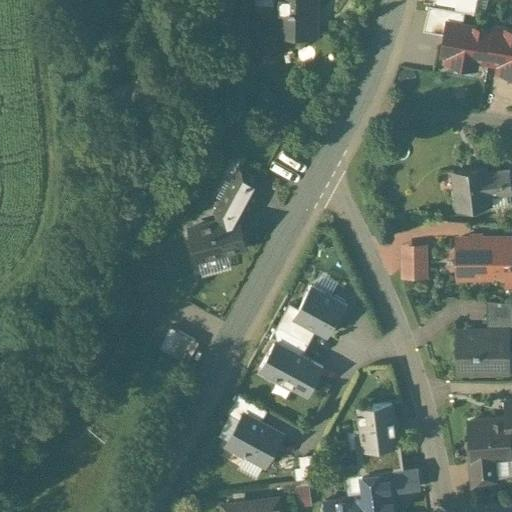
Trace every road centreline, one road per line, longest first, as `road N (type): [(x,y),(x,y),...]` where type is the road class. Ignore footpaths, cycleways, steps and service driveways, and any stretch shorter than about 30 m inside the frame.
road 1 (tertiary): [(134,511),(323,170)]
road 2 (unclassified): [(444,511),(425,395),(323,170)]
road 3 (tertiary): [(323,170),(378,67),(399,0)]
